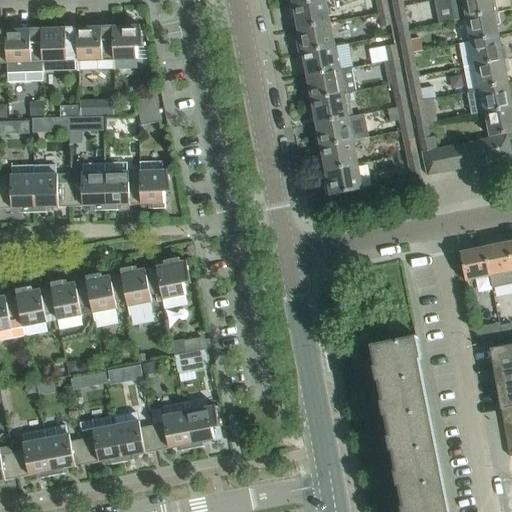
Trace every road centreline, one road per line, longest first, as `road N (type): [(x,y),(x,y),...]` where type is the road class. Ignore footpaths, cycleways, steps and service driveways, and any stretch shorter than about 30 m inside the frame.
road 1 (residential): [(490,511),(434,227)]
road 2 (tertiary): [(330,483),(286,257)]
road 3 (residential): [(186,0),(228,224)]
road 4 (tertiary): [(278,213),(236,0)]
road 5 (residential): [(263,398),(228,224)]
road 6 (residential): [(286,257),(434,227)]
